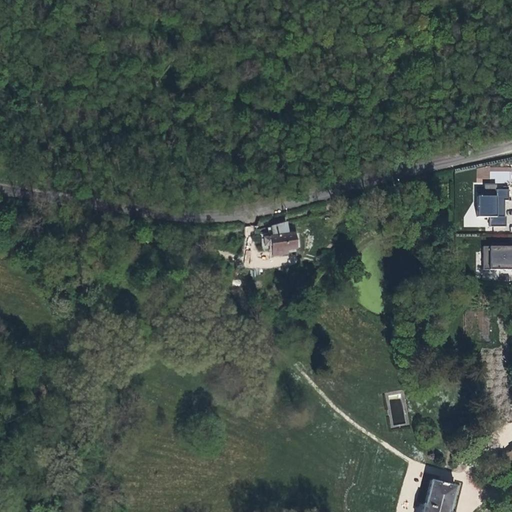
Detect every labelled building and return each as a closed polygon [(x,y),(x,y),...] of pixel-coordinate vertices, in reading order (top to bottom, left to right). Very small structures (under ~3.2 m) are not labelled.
[(503,208),(503,200),(507,200),(507,190),(495,190),(495,185),(484,185),(484,197),(476,197),(476,217),(489,217),(489,227),(505,227),(505,216),(503,216),(503,208)] [(271,255),(286,253),(285,250),(294,248),(291,234),(287,234),(285,223),(269,227),(271,237),(262,238),(263,242),(264,246),(270,245),(271,255)] [(511,246),(510,246),(505,246),(505,243),(491,243),(491,246),(482,246),(482,270),(511,269),(511,246)] [(502,466),(498,454),(484,459),(479,469),(489,471),(502,466)] [(420,511),(447,511),(455,486),(429,480),(420,511)]
